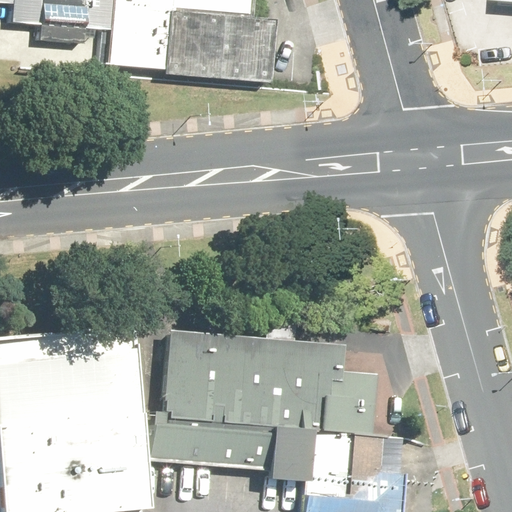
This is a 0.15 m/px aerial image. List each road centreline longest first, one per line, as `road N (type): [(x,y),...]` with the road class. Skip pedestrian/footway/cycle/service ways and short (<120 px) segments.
road 1 (primary): [(419,158),(0,193)]
road 2 (tertiary): [(419,158),(511,503)]
road 3 (residential): [(374,0),(419,158)]
